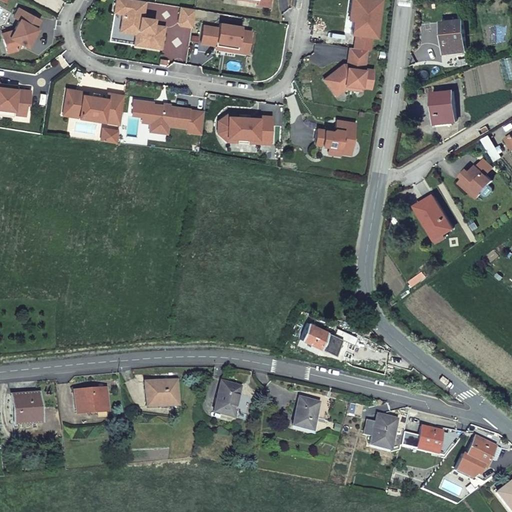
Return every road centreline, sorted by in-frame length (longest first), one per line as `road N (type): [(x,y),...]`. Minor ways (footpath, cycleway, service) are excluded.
road 1 (residential): [(0,372),(229,358),(503,423)]
road 2 (residential): [(378,186),(364,282),(378,321),(503,423)]
road 3 (residential): [(404,0),(378,186)]
road 4 (residential): [(511,108),(378,186)]
